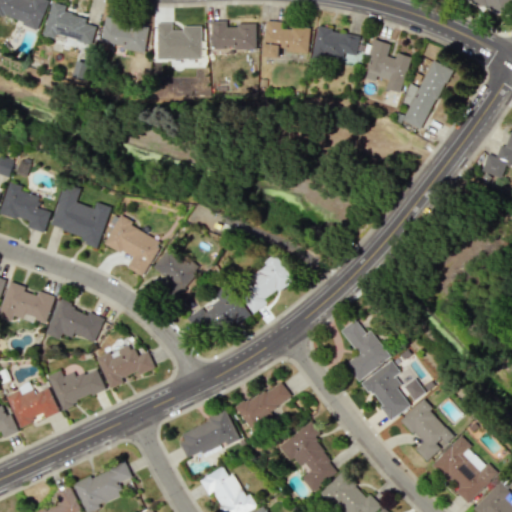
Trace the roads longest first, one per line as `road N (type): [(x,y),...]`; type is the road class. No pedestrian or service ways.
road 1 (tertiary): [(0,483),(225,374),(293,330),(379,248),(511,71)]
road 2 (residential): [(0,243),(114,287),(158,320),(209,382)]
road 3 (residential): [(293,330),(363,434),(435,511)]
road 4 (tertiary): [(374,0),(439,21),(511,59)]
